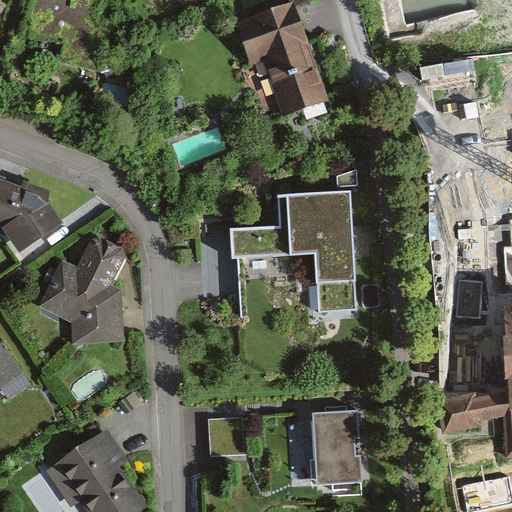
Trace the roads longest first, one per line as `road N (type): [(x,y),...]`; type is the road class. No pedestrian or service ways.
road 1 (residential): [(345,0),(367,99),(413,511)]
road 2 (residential): [(174,511),(150,221),(115,180),(0,136)]
